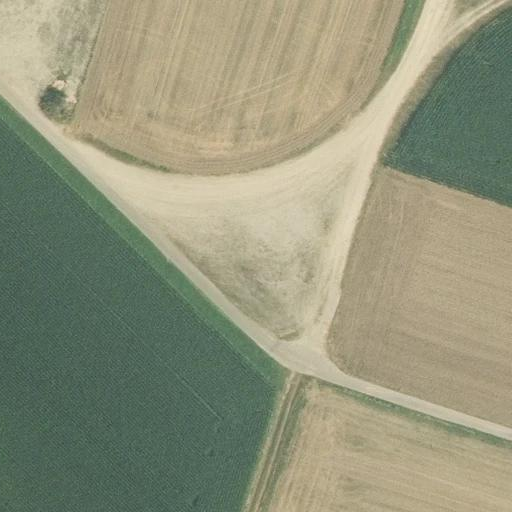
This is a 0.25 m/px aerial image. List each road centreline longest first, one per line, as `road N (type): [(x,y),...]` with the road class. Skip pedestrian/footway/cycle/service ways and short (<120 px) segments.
road 1 (track): [(0,88),(267,348),(301,368),(511,437)]
road 2 (track): [(301,368),(430,0)]
road 3 (track): [(293,365),(246,511)]
